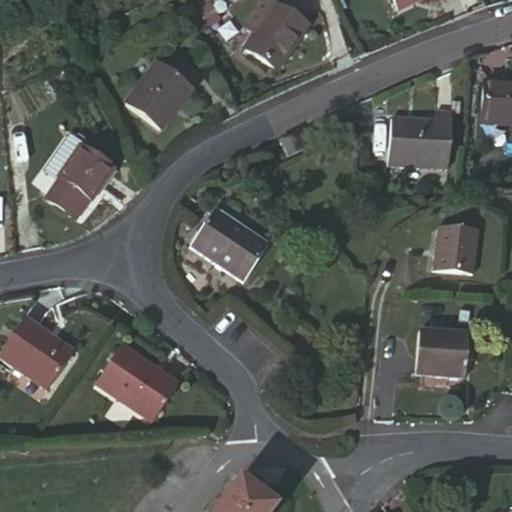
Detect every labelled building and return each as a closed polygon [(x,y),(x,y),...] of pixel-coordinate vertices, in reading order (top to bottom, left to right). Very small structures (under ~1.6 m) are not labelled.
[(267,0),(261,0),(242,25),(252,31),(241,46),(274,70),(304,26),(267,0)] [(155,64),(125,103),(163,129),(192,89),(155,64)] [(511,75),(498,75),(494,115),(511,116),(511,75)] [(400,123),(397,172),(457,178),(462,117),(446,115),(444,126),(400,123)] [(297,129),(283,135),(291,154),(305,148),(297,129)] [(44,167),(58,178),(78,150),(63,140),(44,167)] [(58,178),(90,201),(110,172),(78,150),(58,178)] [(78,218),(90,201),(58,178),(46,194),(78,218)] [(206,199),(181,238),(238,274),(264,235),(206,199)] [(476,224),(433,221),(430,267),(473,270),(476,224)] [(12,320),(0,338),(0,367),(38,392),(63,353),(12,320)] [(406,332),(404,372),(453,376),(458,336),(406,332)] [(115,336),(90,375),(150,415),(176,375),(115,336)] [(269,511),(233,484),(211,511),(269,511)]
